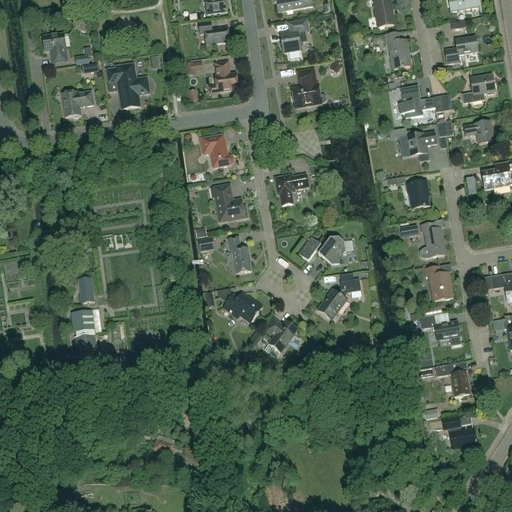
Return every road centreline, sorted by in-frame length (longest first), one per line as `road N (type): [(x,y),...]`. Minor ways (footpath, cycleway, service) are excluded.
road 1 (residential): [(47,143),(246,114)]
road 2 (residential): [(275,265),(246,114)]
road 3 (residential): [(246,114),(260,100),(248,0)]
